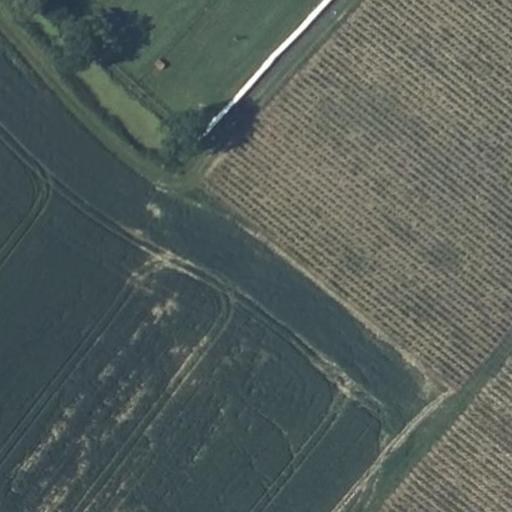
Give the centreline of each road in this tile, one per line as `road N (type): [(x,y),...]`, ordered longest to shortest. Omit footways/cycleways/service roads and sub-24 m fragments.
road 1 (track): [(187,181),(354,0)]
road 2 (track): [(372,511),(511,345)]
